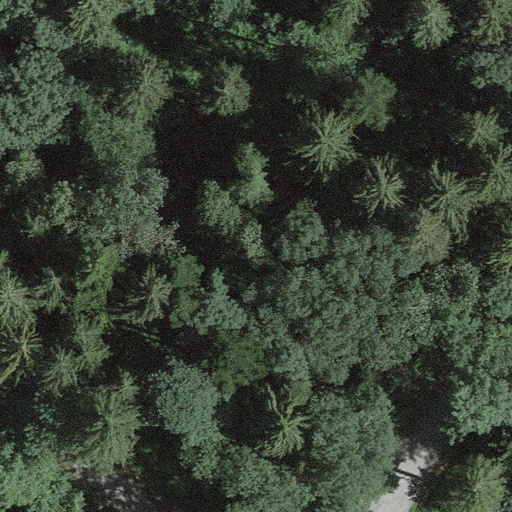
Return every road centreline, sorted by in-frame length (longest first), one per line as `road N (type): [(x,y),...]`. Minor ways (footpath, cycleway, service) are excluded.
road 1 (track): [(511,314),(382,511)]
road 2 (track): [(140,511),(0,355)]
